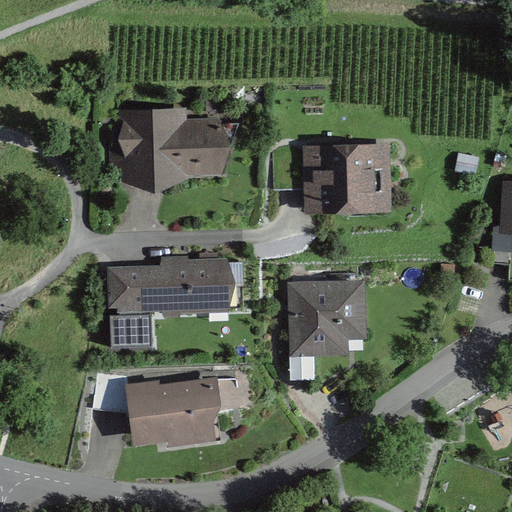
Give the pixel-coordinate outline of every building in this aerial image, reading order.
[(155,188),(189,177),(189,174),(222,172),(239,120),(220,121),(220,116),(186,117),(186,105),(118,107),(119,136),(107,137),(109,169),(121,168),(121,180),(155,188)] [(388,139),(302,143),(302,152),(272,153),(274,189),(304,187),(305,211),(391,207),(388,139)] [(479,155),(458,151),(454,170),(475,174),(479,155)] [(511,179),(502,179),(500,223),(493,222),(492,249),(511,250),(511,237),(511,179)] [(181,310),(229,307),(230,306),(244,305),(241,259),(228,260),(227,255),(217,256),(217,251),(200,251),(200,257),(189,257),(187,254),(161,255),(159,263),(106,265),(109,304),(117,303),(117,308),(160,306),(163,312),(179,312),(181,310)] [(365,277),(287,279),(290,376),(315,375),(314,352),(349,351),(349,336),(367,335),(365,277)] [(118,339),(117,316),(98,317),(99,340),(118,339)] [(216,437),(213,417),(221,401),(217,374),(159,383),(158,378),(124,383),(96,379),(93,408),(129,413),(133,442),(168,437),(169,444),(216,437)]
